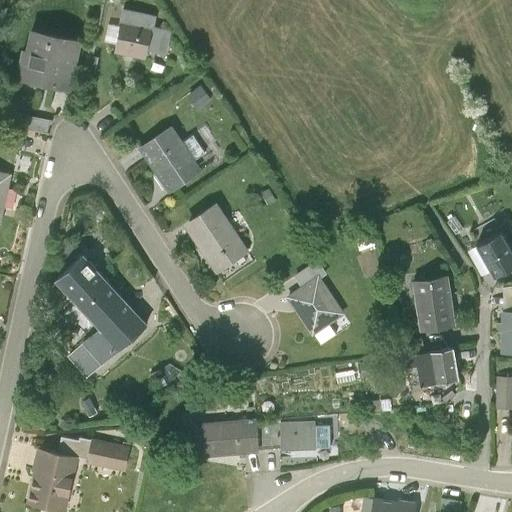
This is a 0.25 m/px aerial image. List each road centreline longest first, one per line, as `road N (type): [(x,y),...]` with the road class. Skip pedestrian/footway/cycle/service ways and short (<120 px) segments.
road 1 (residential): [(0,423),(51,180),(62,169),(77,164),(108,184),(196,314),(238,335)]
road 2 (residential): [(274,511),(334,474),(369,467),(511,481)]
